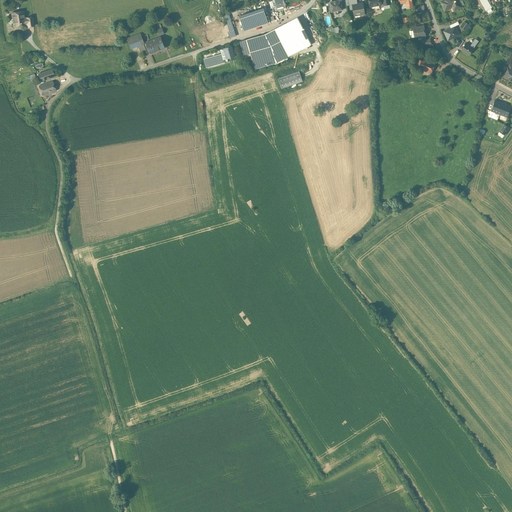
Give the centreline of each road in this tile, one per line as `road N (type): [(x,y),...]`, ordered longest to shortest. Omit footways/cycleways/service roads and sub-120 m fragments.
road 1 (track): [(237,36),(135,71),(75,80),(45,110),(61,164),(58,233),(75,283)]
road 2 (residential): [(511,94),(450,58),(426,0)]
